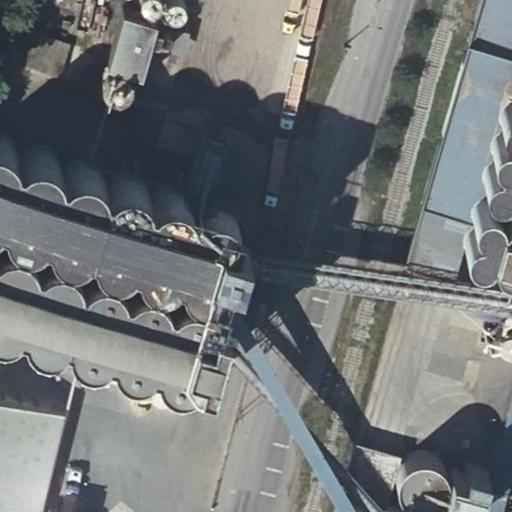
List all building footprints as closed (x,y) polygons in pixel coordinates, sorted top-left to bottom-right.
[(511,0),(481,0),(475,21),(511,31),(511,0)] [(155,16),(122,7),(107,61),(140,70),(155,16)] [(511,31),(475,21),(469,43),(511,55),(511,31)] [(70,43),(24,28),(14,60),(59,75),(70,43)] [(511,55),(469,43),(404,261),(451,275),(465,232),(467,227),(471,225),(476,222),(479,213),(476,212),(475,211),(474,209),(474,208),(474,203),(474,202),(475,200),(477,198),(479,195),(483,192),(485,191),(489,177),(487,175),(486,172),(485,168),(485,161),(489,157),(493,154),(496,153),(499,147),(497,146),(492,140),(492,135),(495,129),(497,126),(502,123),(506,122),(508,118),(505,117),(501,112),(501,108),(502,104),(504,97),(508,95),(511,94),(511,93),(511,55)] [(112,67),(107,69),(103,73),(101,78),(102,84),(104,89),(107,93),(112,95),(118,95),(123,94),(127,90),(130,86),(131,80),(130,75),(127,71),(122,67),(117,66),(112,67)] [(511,93),(511,94),(508,95),(504,97),(502,104),(501,108),(501,112),(505,117),(508,118),(506,122),(502,123),(497,126),(495,129),(492,135),(492,140),(497,146),(499,147),(496,153),(493,154),(489,157),(485,161),(485,168),(486,172),(487,175),(489,177),(485,191),(483,192),(479,195),(477,198),(475,200),(474,202),(474,203),(474,208),(474,209),(475,211),(476,212),(479,213),(476,222),(471,225),(467,227),(465,232),(465,237),(466,241),(467,244),(469,246),(472,248),(476,249),(483,251),(490,245),(492,248),(493,251),(495,253),(504,256),(509,255),(511,254),(511,93)] [(202,297),(224,303),(228,288),(232,273),(244,276),(253,244),(240,240),(242,233),(243,228),(243,226),(242,219),(241,216),(240,214),(238,212),(234,210),(232,209),(229,207),(222,206),(219,205),(216,206),(212,207),(209,208),(204,211),(202,214),(200,209),(197,204),(195,202),(186,196),(180,196),(176,195),(172,196),(167,197),(161,202),(159,205),(157,208),(156,202),(154,196),(151,192),(149,190),(147,188),(144,186),(138,183),(134,183),(132,183),(128,183),(125,184),(121,185),(119,186),(117,187),(115,188),(114,189),(112,191),(112,192),(111,189),(112,185),(111,183),(107,178),(106,176),(105,175),(101,171),(97,169),(92,167),(85,167),(81,168),(78,169),(76,170),(73,172),(70,173),(67,177),(65,168),(63,165),(61,163),(56,159),(49,156),(44,154),(41,154),(38,154),(36,154),(30,156),(27,158),(24,159),(20,164),(19,167),(17,167),(17,163),(17,161),(16,157),(13,152),(12,150),(7,146),(4,143),(1,142),(0,141),(0,228),(1,228),(2,227),(2,226),(4,228),(4,231),(5,236),(8,239),(9,240),(13,244),(17,247),(28,250),(34,248),(41,245),(45,242),(47,240),(48,238),(49,237),(50,236),(51,240),(52,244),(53,246),(54,248),(55,251),(56,253),(59,257),(64,259),(79,264),(82,262),(86,261),(91,258),(93,257),(94,256),(96,254),(97,257),(98,259),(100,264),(102,265),(104,267),(105,268),(108,272),(123,275),(133,272),(136,270),(138,268),(139,266),(140,264),(142,262),(141,266),(142,269),(143,270),(144,273),(145,275),(147,277),(148,279),(150,280),(152,282),(153,283),(158,285),(161,286),(165,286),(167,285),(170,285),(172,285),(175,284),(182,280),(184,277),(184,279),(185,281),(186,283),(188,285),(189,286),(191,290),(195,293),(202,297)] [(451,275),(511,292),(511,254),(509,255),(504,256),(495,253),(493,251),(492,248),(490,245),(483,251),(476,249),(472,248),(469,246),(467,244),(466,241),(465,237),(465,232),(451,275)] [(0,329),(4,330),(12,329),(14,328),(27,331),(29,334),(32,337),(36,339),(39,341),(44,342),(47,342),(52,344),(59,342),(61,342),(62,342),(73,345),(79,351),(81,352),(83,353),(93,356),(96,355),(102,356),(103,354),(106,353),(119,358),(123,362),(127,365),(138,368),(142,368),(144,368),(147,368),(149,366),(164,370),(166,373),(168,374),(171,377),(175,379),(214,390),(235,316),(221,312),(224,303),(202,297),(187,293),(183,294),(181,294),(180,295),(178,296),(175,298),(174,296),(174,294),(173,293),(173,291),(171,289),(161,286),(158,285),(140,280),(135,282),(133,283),(132,285),(131,287),(130,287),(130,284),(130,282),(128,277),(123,275),(108,272),(95,267),(91,269),(89,270),(86,273),(85,276),(85,274),(85,271),(84,268),(83,264),(79,264),(64,259),(48,255),(44,256),(40,263),(39,259),(39,257),(38,254),(35,251),(28,250),(17,247),(2,242),(0,242),(0,329)] [(232,273),(228,288),(261,297),(274,250),(253,244),(244,276),(232,273)] [(0,511),(28,511),(53,412),(0,399),(0,511)] [(388,501),(402,453),(354,440),(333,511),(382,511),(386,501),(388,501)] [(439,500),(471,510),(481,476),(448,466),(445,473),(445,471),(445,469),(444,467),(444,465),(443,464),(441,462),(439,459),(438,458),(436,456),(433,455),(432,453),(430,452),(428,452),(426,452),(423,451),(417,451),(412,452),(409,454),(408,454),(406,456),(405,457),(403,458),(402,460),(400,462),(399,464),(399,465),(397,470),(397,473),(396,479),(399,487),(404,493),(406,495),(409,497),(414,499),(420,500),(422,500),(424,500),(429,499),(431,498),(432,497),(434,496),(436,495),(439,493),(442,489),(439,500)] [(382,511),(420,511),(421,511),(388,501),(386,501),(382,511)]
